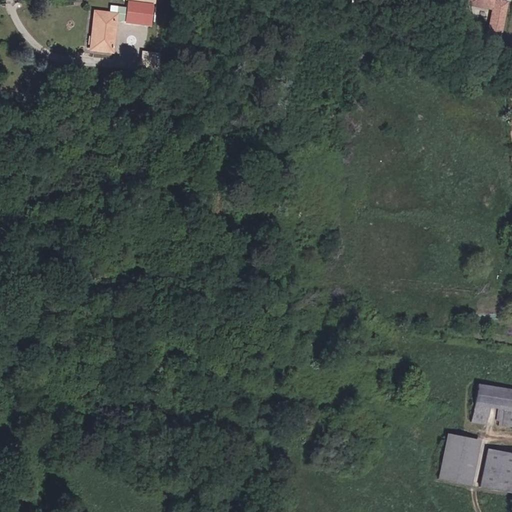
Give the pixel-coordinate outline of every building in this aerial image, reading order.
[(493,2),(493,0),(467,0),(466,5),(490,11),(484,43),(496,45),(504,4),(493,2)] [(88,19),(85,37),(80,58),(98,63),(107,30),(116,33),(141,39),(146,22),(121,16),(119,20),(110,18),(108,25),(88,19)] [(469,421),(472,423),(482,425),(484,409),(498,411),(496,427),(511,429),(511,392),(473,387),(469,421)] [(443,439),(436,481),(470,486),(477,445),(443,439)] [(511,496),(511,457),(486,453),(479,490),(511,496)]
